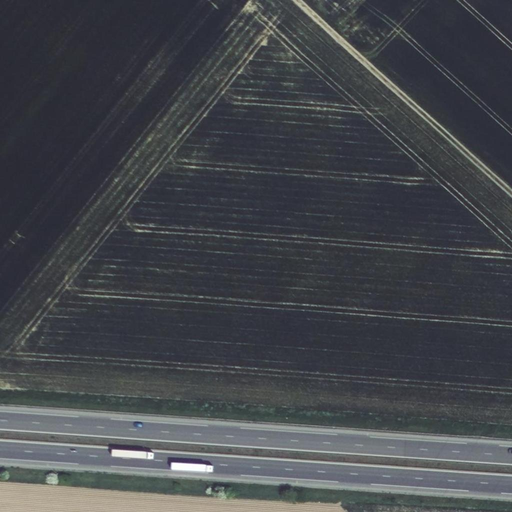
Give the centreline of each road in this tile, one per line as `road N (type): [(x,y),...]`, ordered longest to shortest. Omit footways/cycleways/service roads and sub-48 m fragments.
road 1 (motorway): [(511,455),(0,420)]
road 2 (motorway): [(0,450),(511,485)]
road 3 (track): [(511,194),(296,0)]
